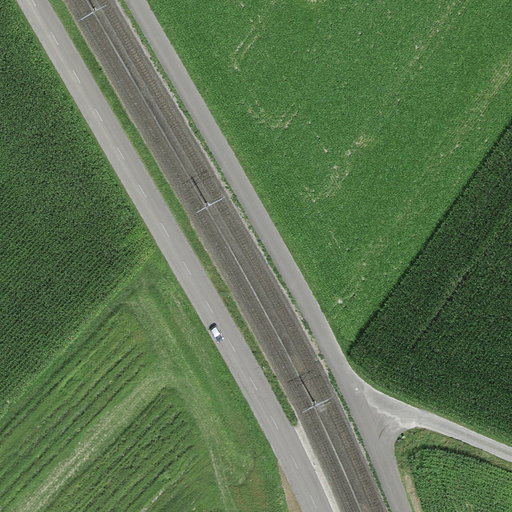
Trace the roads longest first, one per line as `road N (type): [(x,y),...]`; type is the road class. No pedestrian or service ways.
road 1 (tertiary): [(32,0),(276,424),(318,511)]
road 2 (residential): [(363,418),(135,0)]
road 3 (residential): [(363,418),(411,414),(511,450)]
